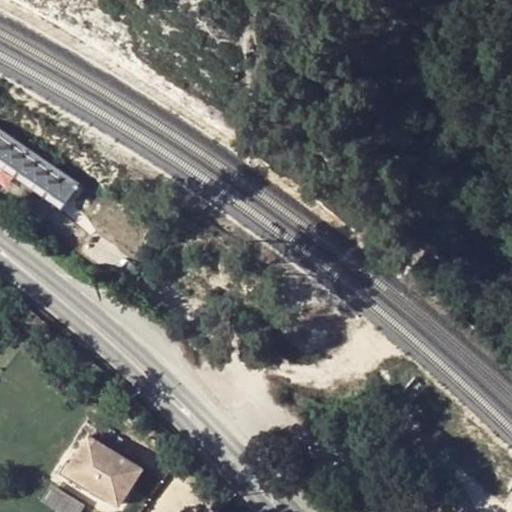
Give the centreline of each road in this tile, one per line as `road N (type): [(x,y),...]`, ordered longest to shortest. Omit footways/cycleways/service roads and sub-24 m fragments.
road 1 (secondary): [(223,447),(163,375),(0,236)]
road 2 (secondary): [(0,264),(223,447)]
